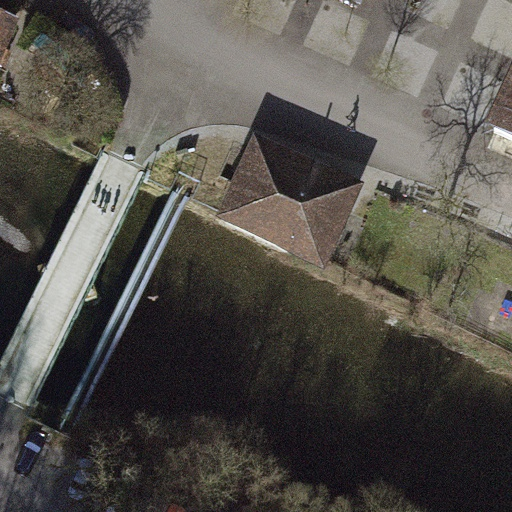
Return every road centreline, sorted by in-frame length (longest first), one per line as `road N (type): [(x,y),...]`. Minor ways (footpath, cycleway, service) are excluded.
road 1 (residential): [(178,60),(0,428)]
road 2 (residential): [(511,191),(178,60)]
